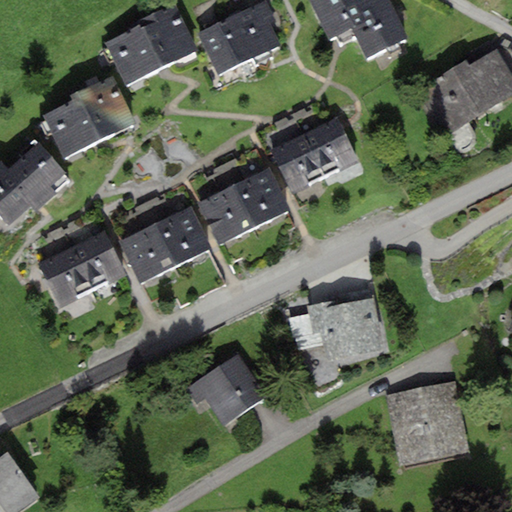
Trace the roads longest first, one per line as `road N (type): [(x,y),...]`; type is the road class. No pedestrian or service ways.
road 1 (residential): [(0,423),(511,176)]
road 2 (residential): [(160,511),(447,349)]
